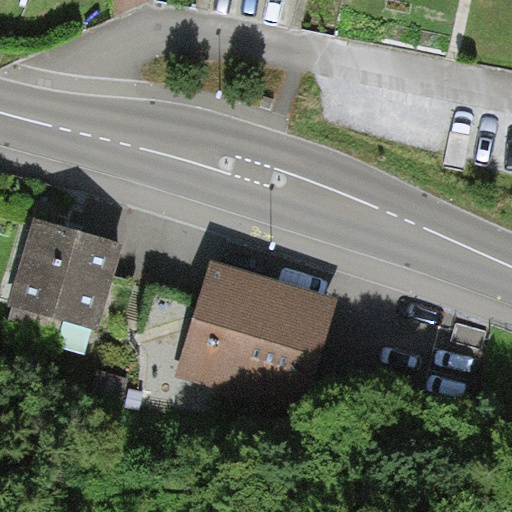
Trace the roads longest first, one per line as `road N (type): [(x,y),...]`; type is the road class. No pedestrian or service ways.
road 1 (residential): [(78,132),(95,62),(159,30),(511,92)]
road 2 (secondary): [(78,132),(259,171),(511,268)]
